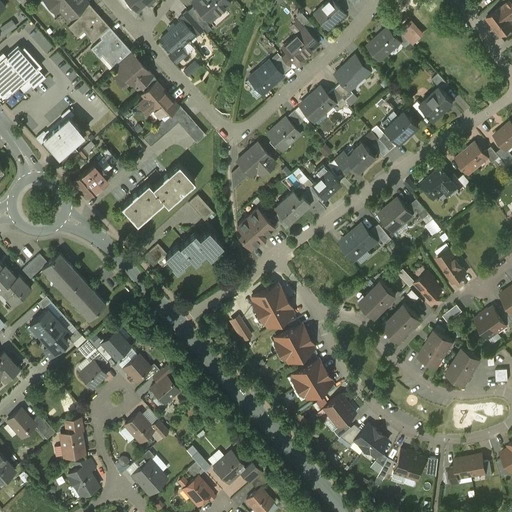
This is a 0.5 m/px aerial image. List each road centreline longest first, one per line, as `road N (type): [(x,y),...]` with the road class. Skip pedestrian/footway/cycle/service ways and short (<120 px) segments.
road 1 (residential): [(376,0),(243,132),(219,125),(142,35)]
road 2 (residential): [(275,257),(511,94)]
road 3 (residential): [(315,301),(348,368),(405,420),(444,435),(511,415)]
road 4 (tertiary): [(345,511),(179,324)]
road 5 (residential): [(315,301),(364,320),(423,381),(511,388)]
road 6 (tertiary): [(179,324),(102,241),(62,217)]
